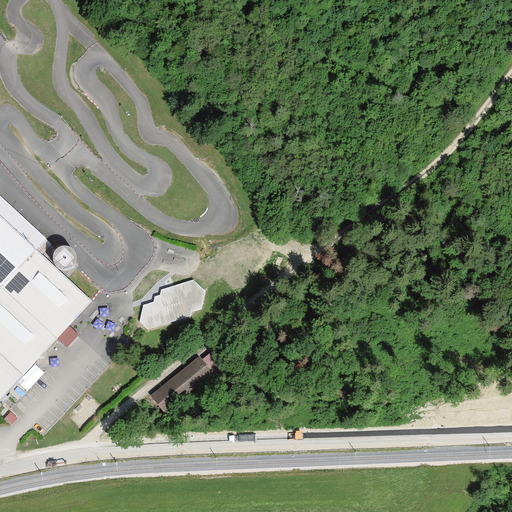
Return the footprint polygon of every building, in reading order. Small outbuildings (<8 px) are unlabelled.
[(0,399),(58,339),(67,348),(79,335),(70,326),(93,302),(0,217),(0,399)] [(69,271),(73,268),(75,265),(77,260),(76,255),(74,251),(70,249),(65,247),(60,248),(56,251),(54,254),(52,259),(53,264),(56,268),(59,270),(64,272),(69,271)] [(160,295),(154,297),(153,303),(143,306),(139,323),(146,331),(157,330),(191,318),(191,312),(203,309),(206,289),(192,280),(161,290),(160,295)] [(164,417),(216,378),(200,357),(148,396),(164,417)] [(13,424),(19,417),(11,410),(5,417),(13,424)] [(89,511),(88,501),(63,504),(63,511),(89,511)]
